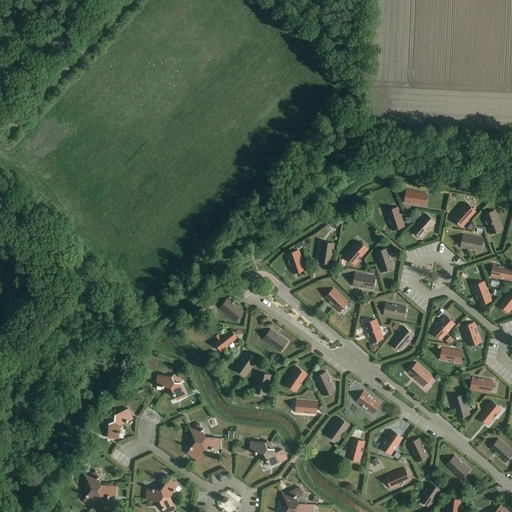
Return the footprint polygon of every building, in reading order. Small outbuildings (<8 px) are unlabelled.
[(425,205),(427,193),(407,190),(405,202),(425,205)] [(462,226),(476,211),(466,203),(453,218),(462,226)] [(393,230),(404,226),(398,206),(386,210),(393,230)] [(413,215),(417,218),(422,213),(418,210),(413,215)] [(490,233),(502,229),(496,210),(484,214),(490,233)] [(422,238),(435,222),(425,214),(412,229),(422,238)] [(481,251),(483,238),(463,235),(461,247),(481,251)] [(331,264),(334,244),(322,241),(318,261),(331,264)] [(354,264),(368,249),(358,241),(345,256),(354,264)] [(382,271),(394,268),(387,248),(375,252),(382,271)] [(293,274),(305,270),(298,251),(287,255),(293,274)] [(511,280),(511,276),(511,267),(494,264),(491,277),(511,280)] [(373,289),(375,277),(355,273),(353,285),(373,289)] [(480,304),(491,300),(484,281),(473,285),(480,304)] [(340,311),(348,302),(333,288),(325,298),(340,311)] [(508,312),(511,307),(511,288),(511,289),(499,304),(508,312)] [(236,321),(244,312),(228,299),(220,309),(236,321)] [(403,319),(406,306),(386,302),(383,315),(403,319)] [(202,313),(197,317),(200,321),(205,318),(202,313)] [(441,339),(454,324),(445,316),(432,330),(441,339)] [(371,342),(383,338),(376,319),(364,323),(371,342)] [(469,346),(481,342),(474,323),(462,327),(469,346)] [(400,350),(414,335),(404,327),(391,342),(400,350)] [(222,352),(238,339),(230,329),(214,342),(222,352)] [(280,351),(287,341),(271,329),(264,340),(280,351)] [(445,341),(449,344),(455,338),(451,335),(445,341)] [(460,363),(462,351),(443,347),(440,359),(460,363)] [(246,376),(257,359),(247,352),(236,369),(246,376)] [(424,386),(432,376),(417,363),(409,372),(424,386)] [(296,391),(307,374),(296,367),(285,384),(296,391)] [(324,396),(335,391),(327,372),(315,377),(324,396)] [(266,395),(271,375),(259,373),(254,392),(266,395)] [(171,387),(178,377),(174,374),(172,376),(158,375),(157,386),(171,387)] [(178,377),(171,387),(177,400),(187,395),(181,382),(182,380),(178,377)] [(490,393),(492,380),(473,377),(470,389),(490,393)] [(373,413),(380,403),(364,391),(357,402),(373,413)] [(458,417),(470,414),(464,394),(452,398),(458,417)] [(316,413),(317,401),(297,399),(296,412),(316,413)] [(488,424),(501,408),(491,400),(479,416),(488,424)] [(147,408),(143,416),(150,419),(154,412),(147,408)] [(110,417),(120,424),(133,418),(128,409),(115,414),(113,413),(110,417)] [(119,438),(120,424),(110,417),(107,421),(109,423),(108,437),(119,438)] [(338,441),(349,425),(339,418),(328,434),(338,441)] [(196,441),(202,442),(206,437),(203,431),(204,430),(203,428),(202,429),(200,424),(190,429),(196,441)] [(391,454),(403,437),(392,430),(381,447),(391,454)] [(202,442),(205,448),(211,449),(211,450),(214,450),(214,449),(219,449),(220,438),(206,437),(202,442)] [(359,461),(364,441),(352,438),(347,458),(359,461)] [(417,462),(428,457),(420,438),(408,443),(417,462)] [(506,462),(511,454),(511,450),(499,439),(491,448),(506,462)] [(264,453),(271,443),(267,440),(265,442),(251,441),(250,452),(264,453)] [(205,448),(202,442),(196,441),(192,447),(191,446),(190,448),(191,448),(187,453),(197,459),(205,448)] [(271,443),(264,453),(270,466),(288,458),(285,450),(279,452),(274,448),(275,446),(271,443)] [(461,479),(469,469),(454,456),(446,465),(461,479)] [(391,488),(410,480),(405,468),(386,476),(391,488)] [(92,489),(98,490),(102,484),(99,478),(101,478),(100,477),(99,477),(96,472),(86,476),(92,489)] [(164,496),(171,496),(174,491),(175,492),(176,490),(175,489),(178,485),(169,479),(161,490),(164,496)] [(430,507),(437,496),(441,490),(431,483),(420,500),(430,507)] [(98,490),(101,496),(108,496),(108,497),(110,497),(115,497),(116,486),(102,484),(98,490)] [(293,490),(283,494),(288,507),(294,508),(298,502),(310,504),(302,487),(293,490)] [(164,496),(161,490),(155,489),(153,488),(153,489),(147,489),(146,500),(160,501),(164,496)] [(101,496),(98,490),(92,489),(88,495),(87,494),(86,496),(87,496),(84,500),(93,507),(101,496)] [(170,511),(176,509),(171,496),(164,496),(160,501),(163,507),(162,507),(163,509),(164,509),(165,511),(170,511)] [(459,511),(461,500),(448,499),(447,511),(459,511)] [(294,508),(296,511),(312,511),(313,504),(310,504),(298,502),(294,508)]
